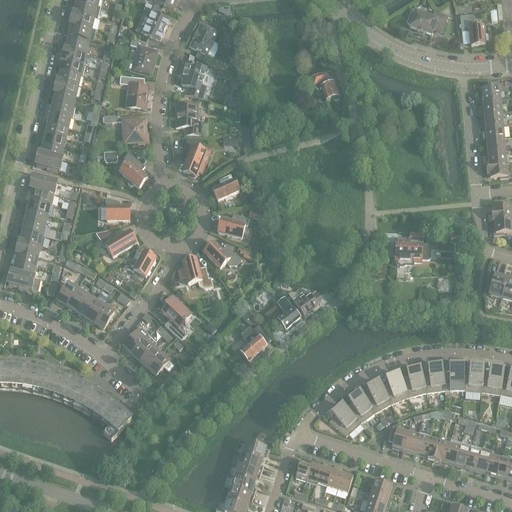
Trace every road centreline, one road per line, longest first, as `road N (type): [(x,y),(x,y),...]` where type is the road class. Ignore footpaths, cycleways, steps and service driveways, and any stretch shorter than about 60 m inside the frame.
road 1 (residential): [(245,380),(357,277),(370,214),(358,123)]
road 2 (residential): [(0,251),(59,0)]
road 3 (residential): [(297,435),(341,388),(390,362),(470,353),(511,359)]
road 4 (residential): [(168,187),(156,107),(163,67),(195,0)]
road 5 (residential): [(429,477),(297,435)]
road 6 (residential): [(341,7),(412,58),(461,68)]
road 7 (residential): [(105,358),(166,281),(175,250)]
road 8 (residential): [(474,195),(461,68)]
road 9 (residential): [(358,123),(332,50),(341,7)]
